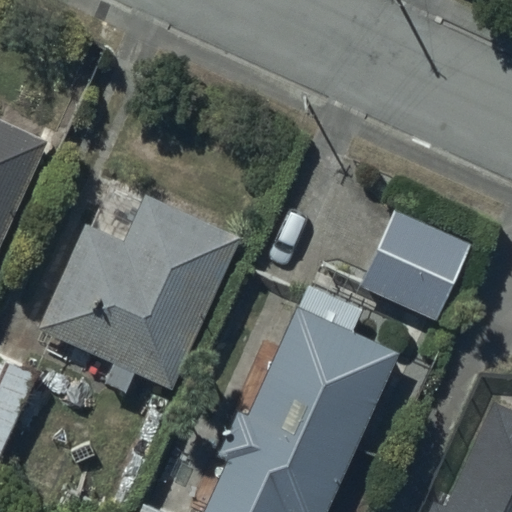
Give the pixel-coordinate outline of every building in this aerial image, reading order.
[(0,235),(48,126),(0,104),(0,235)] [(85,213),(38,314),(114,349),(104,371),(126,382),(136,360),(172,376),(241,225),(117,168),(94,217),(85,213)] [(472,230),(392,197),(359,275),(440,308),(472,230)] [(326,511),(357,443),(373,450),(424,334),(361,306),(365,297),(308,272),(250,403),(242,400),(225,439),(232,443),(201,511),(168,511),(143,501),(137,511),(326,511)] [(0,343),(0,445),(40,363),(0,343)] [(511,511),(511,398),(492,389),(444,493),(435,489),(423,511),(511,511)]
